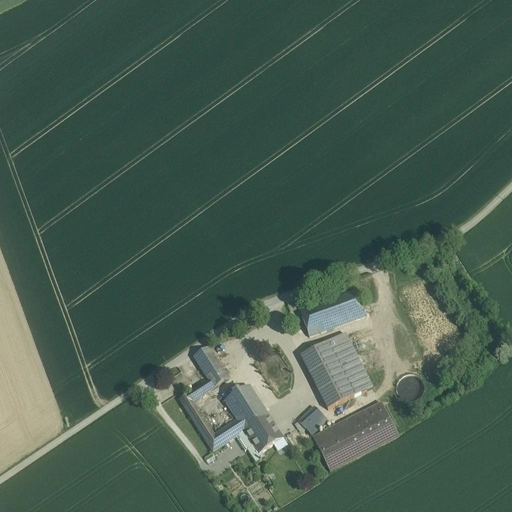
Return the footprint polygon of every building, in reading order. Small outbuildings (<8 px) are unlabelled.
[(354,289),(298,311),(308,338),(364,315),(354,289)] [(372,389),(345,335),(328,344),(355,398),(372,389)] [(355,398),(328,344),(301,358),(328,411),(355,398)] [(237,422),(215,437),(193,404),(229,381),(209,350),(194,360),(209,384),(180,403),(214,456),(239,438),(245,434),(237,422)] [(424,393),(425,388),(423,382),(420,378),(416,375),(410,374),(405,375),(400,378),(397,383),(396,388),(397,394),(400,398),(405,401),(411,402),(416,401),(421,398),(424,393)] [(269,418),(249,388),(225,404),(237,422),(245,434),(269,418)] [(381,404),(313,439),(330,473),(399,438),(381,404)] [(322,417),(314,408),(309,413),(317,421),(322,417)] [(309,413),(298,423),(305,431),(317,421),(309,413)] [(269,418),(245,434),(259,457),(283,440),(269,418)] [(317,421),(305,431),(310,437),(322,427),(317,421)] [(259,457),(245,434),(239,438),(256,464),(261,460),(259,457)]
